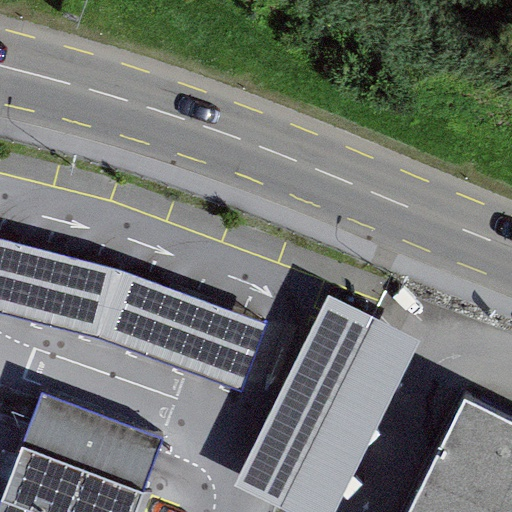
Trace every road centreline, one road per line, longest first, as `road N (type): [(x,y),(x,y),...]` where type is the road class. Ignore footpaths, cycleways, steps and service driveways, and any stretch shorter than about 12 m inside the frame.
road 1 (primary): [(0,68),(265,149),(511,249)]
road 2 (unknown): [(225,511),(225,439),(196,399),(141,374),(25,347),(0,350)]
